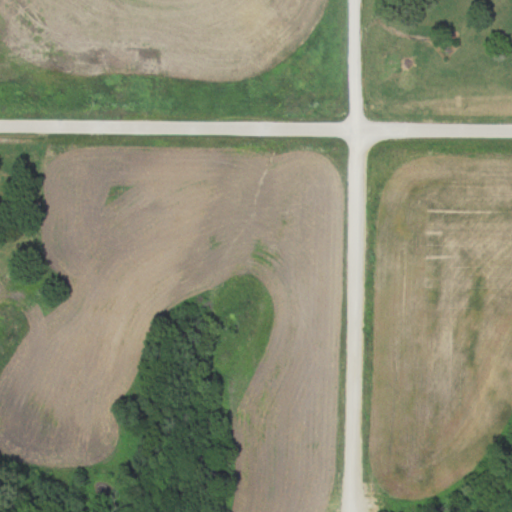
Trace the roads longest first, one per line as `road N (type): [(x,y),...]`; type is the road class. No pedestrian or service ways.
road 1 (residential): [(348,511),(352,0)]
road 2 (residential): [(0,124),(353,131)]
road 3 (residential): [(511,131),(353,131)]
